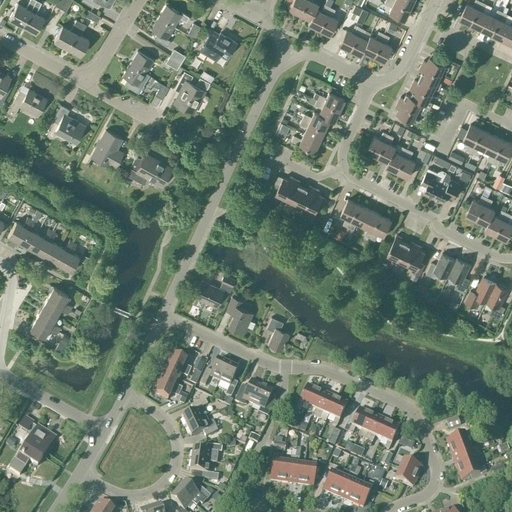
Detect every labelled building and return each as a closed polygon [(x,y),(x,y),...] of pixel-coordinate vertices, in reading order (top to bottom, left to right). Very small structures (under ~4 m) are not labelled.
[(22,25),(35,0),(28,0),(25,7),(17,3),(9,18),(22,25)] [(36,0),(35,0),(22,25),(35,32),(43,17),(35,13),(41,2),(36,0)] [(59,8),(63,0),(56,0),(54,5),(59,8)] [(71,0),(63,0),(59,8),(65,12),(71,0)] [(291,0),(288,9),(299,14),(305,0),(291,0)] [(309,19),(315,9),(317,4),(311,1),(312,0),(305,0),(299,14),(309,19)] [(403,20),(408,9),(389,0),(385,0),(383,4),(391,7),(388,13),(403,20)] [(389,0),(408,9),(412,0),(389,0)] [(459,19),(470,24),(481,1),(478,0),(475,0),(472,6),(467,3),(459,19)] [(470,24),(481,29),(488,14),(492,7),(486,4),(481,1),(470,24)] [(359,6),(353,3),(350,9),(356,12),(359,6)] [(165,4),(158,17),(175,27),(180,18),(186,21),(189,17),(181,12),(180,13),(165,4)] [(320,11),(315,9),(309,19),(307,24),(318,29),(329,7),(324,4),(320,11)] [(334,9),(329,7),(318,29),(329,35),(337,19),(331,16),(334,9)] [(100,16),(87,9),(84,15),(97,22),(100,16)] [(481,29),(492,34),(503,12),(497,9),(494,16),(488,14),(481,29)] [(492,34),(503,40),(510,24),(504,22),(508,14),(505,13),(503,12),(492,34)] [(168,39),(175,27),(158,17),(150,29),(157,33),(154,38),(166,46),(170,40),(168,39)] [(67,47),(81,22),(75,19),(70,29),(62,25),(53,40),(67,47)] [(81,22),(67,47),(80,55),(88,39),(80,35),(86,25),(81,22)] [(194,38),(200,27),(193,23),(187,34),(194,38)] [(511,25),(510,24),(503,40),(511,44),(511,25)] [(338,44),(349,50),(360,27),(354,25),(351,32),(345,29),(338,44)] [(360,55),(362,51),(367,40),(361,37),(365,30),(360,27),(349,50),(360,55)] [(226,58),(236,42),(220,32),(219,34),(212,30),(199,50),(215,60),(219,54),(226,58)] [(373,56),(384,34),(378,31),(375,38),(369,35),(367,40),(362,51),(373,56)] [(389,36),(384,34),(373,56),(383,61),(391,46),(385,43),(389,36)] [(173,49),(169,56),(180,63),(185,56),(173,49)] [(137,51),(129,63),(146,73),(154,61),(137,51)] [(424,60),(421,65),(441,74),(444,68),(448,70),(450,67),(445,65),(440,62),(443,57),(432,52),(430,57),(429,57),(427,61),(424,60)] [(176,70),(180,63),(169,56),(165,62),(176,70)] [(149,75),(146,73),(129,63),(121,76),(127,79),(124,84),(136,92),(140,87),(141,88),(149,75)] [(422,72),(420,76),(440,86),(442,83),(438,81),(441,74),(421,65),(419,70),(422,72)] [(10,76),(0,71),(0,104),(1,105),(13,84),(7,81),(10,76)] [(184,71),(182,76),(174,90),(180,93),(175,102),(194,112),(205,92),(188,83),(192,76),(184,71)] [(438,90),(440,86),(420,76),(418,81),(414,79),(412,84),(431,94),(434,88),(438,90)] [(161,83),(154,79),(151,85),(158,88),(155,95),(162,99),(168,87),(161,83)] [(431,94),(412,84),(409,89),(413,91),(410,95),(431,106),(432,102),(428,100),(431,94)] [(19,90),(10,107),(7,112),(14,116),(20,105),(37,115),(47,97),(28,88),(25,93),(19,90)] [(318,94),(316,99),(338,110),(344,99),(328,92),(326,98),(318,94)] [(431,106),(406,93),(404,98),(400,97),(398,102),(417,111),(420,105),(429,109),(431,106)] [(318,113),(329,119),(333,121),(338,110),(316,99),(313,105),(321,108),(318,113)] [(414,117),(417,111),(398,102),(395,107),(399,108),(396,113),(397,113),(395,118),(405,123),(407,119),(412,121),(417,123),(418,119),(414,117)] [(74,143),(85,125),(65,115),(68,109),(60,105),(52,120),(58,123),(53,132),(74,143)] [(324,130),(329,119),(318,113),(313,111),(311,117),(303,114),(301,119),(324,130)] [(318,141),(324,130),(301,119),(298,124),(306,128),(303,133),(318,141)] [(470,152),(481,129),(470,124),(463,139),(468,142),(465,149),(470,152)] [(485,150),(492,134),(481,129),(470,152),(476,154),(479,147),(485,150)] [(114,166),(122,152),(116,149),(122,139),(105,130),(91,156),(107,165),(108,163),(114,166)] [(366,151),(377,156),(388,134),(383,132),(379,139),(374,136),(366,151)] [(313,152),(318,141),(303,133),(300,139),(293,135),(291,141),(313,152)] [(377,156),(388,162),(396,147),(390,144),(393,137),(388,134),(377,156)] [(492,162),(503,140),(492,134),(485,150),(490,152),(487,160),(492,162)] [(511,148),(511,144),(503,140),(492,162),(497,165),(501,158),(506,160),(511,148)] [(399,154),(393,151),(388,162),(386,166),(397,172),(408,149),(402,146),(399,154)] [(413,152),(408,149),(397,172),(408,177),(415,162),(409,159),(413,152)] [(433,155),(426,152),(422,161),(429,164),(433,155)] [(468,158),(464,156),(456,152),(453,159),(465,165),(468,158)] [(161,185),(171,166),(147,153),(143,160),(136,156),(126,174),(144,184),(147,177),(161,185)] [(451,162),(437,156),(434,162),(448,168),(451,162)] [(437,172),(428,168),(420,185),(425,188),(423,193),(433,198),(446,172),(442,170),(438,171),(437,172)] [(446,172),(433,198),(444,203),(446,198),(452,201),(460,184),(450,179),(450,174),(446,172)] [(279,195),(285,198),(295,179),(290,176),(288,179),(283,177),(283,178),(278,175),(275,182),(280,185),(275,193),(274,197),(277,199),(279,195)] [(504,178),(498,175),(493,186),(499,189),(504,178)] [(293,207),(303,187),(298,184),(300,181),(295,179),(285,198),(292,201),(290,205),(293,207)] [(510,185),(503,182),(499,189),(507,193),(510,185)] [(298,204),(305,207),(314,188),(309,185),(308,189),(303,187),(293,207),(297,208),(298,204)] [(327,199),(322,197),(323,196),(318,194),(319,190),(314,188),(305,207),(311,211),(309,215),(313,216),(316,218),(318,214),(314,213),(319,204),(324,206),(327,199)] [(465,214),(476,220),(487,197),(482,195),(478,202),(473,199),(465,214)] [(476,220),(487,225),(492,214),(495,210),(489,207),(492,200),(487,197),(476,220)] [(348,227),(359,204),(348,199),(340,214),(346,217),(343,224),(348,227)] [(370,210),(359,204),(348,227),(353,230),(357,222),(362,225),(370,210)] [(381,215),(370,210),(362,225),(368,228),(364,235),(370,237),(381,215)] [(498,217),(492,214),(487,225),(484,229),(496,235),(506,212),(505,212),(501,210),(498,217)] [(511,215),(506,212),(496,235),(507,240),(511,228),(511,223),(508,222),(511,215)] [(381,215),(370,237),(375,240),(378,233),(384,235),(391,220),(381,215)] [(7,236),(18,242),(30,219),(27,217),(22,225),(15,221),(7,236)] [(18,242),(29,248),(37,233),(30,229),(34,221),(30,219),(18,242)] [(29,248),(39,254),(51,231),(48,229),(43,237),(37,233),(29,248)] [(335,239),(341,242),(345,232),(340,229),(335,239)] [(39,254),(49,259),(58,245),(51,241),(55,233),(51,231),(39,254)] [(395,263),(405,243),(400,241),(402,237),(397,235),(387,254),(393,257),(391,261),(395,263)] [(49,259),(60,265),(72,242),(69,240),(64,248),(58,245),(49,259)] [(76,245),(72,242),(60,265),(71,271),(79,257),(72,253),(76,245)] [(407,264),(416,244),(411,242),(410,245),(405,243),(395,263),(399,265),(401,261),(407,264)] [(420,250),(421,247),(416,244),(407,264),(413,267),(411,270),(415,272),(419,274),(424,264),(420,262),(425,252),(420,250)] [(437,273),(447,278),(455,260),(442,253),(436,265),(431,263),(426,274),(435,278),(437,273)] [(456,258),(455,260),(448,276),(458,281),(456,286),(464,290),(470,279),(464,277),(470,265),(456,258)] [(225,302),(232,286),(235,279),(223,274),(220,282),(221,282),(219,289),(203,282),(196,297),(193,304),(202,308),(205,301),(215,305),(218,298),(225,302)] [(479,298),(486,302),(496,283),(484,277),(476,293),(470,291),(465,302),(475,307),(479,298)] [(508,288),(496,283),(486,302),(493,305),(489,314),(499,319),(505,307),(500,305),(508,288)] [(47,297),(70,310),(72,306),(64,302),(68,295),(53,287),(47,297)] [(41,308),(56,316),(59,309),(67,314),(70,310),(47,297),(41,308)] [(243,333),(246,326),(251,328),(254,322),(249,320),(252,313),(239,307),(242,301),(232,297),(225,310),(233,314),(227,326),(243,333)] [(447,306),(453,309),(457,302),(452,299),(447,306)] [(35,318),(58,331),(60,327),(52,323),(56,316),(41,308),(35,318)] [(281,350),(288,334),(279,329),(282,322),(271,317),(266,328),(273,331),(267,344),(281,350)] [(58,331),(35,318),(29,329),(44,337),(48,330),(56,335),(58,331)] [(69,337),(64,334),(59,342),(65,345),(69,337)] [(170,353),(166,363),(189,373),(191,369),(183,366),(186,360),(170,353)] [(206,363),(197,359),(192,370),(201,374),(206,363)] [(209,377),(219,382),(227,365),(217,360),(211,372),(206,369),(199,384),(205,386),(209,377)] [(189,373),(166,363),(161,372),(177,380),(179,374),(187,378),(189,373)] [(237,369),(227,365),(219,382),(229,386),(225,395),(231,398),(237,384),(232,381),(237,369)] [(177,380),(161,372),(156,382),(180,393),(182,389),(174,385),(177,380)] [(246,402),(253,405),(262,385),(251,380),(248,388),(242,386),(234,402),(244,406),(246,402)] [(178,397),(180,393),(156,382),(152,392),(167,400),(170,394),(178,397)] [(273,390),(262,385),(253,405),(260,408),(258,413),(267,417),(275,401),(269,398),(273,390)] [(309,408),(317,390),(307,385),(296,409),(300,411),(303,405),(309,408)] [(316,418),(327,394),(317,390),(309,408),(315,410),(312,417),(316,418)] [(329,417),(337,399),(327,394),(316,418),(320,420),(322,414),(329,417)] [(185,403),(183,397),(172,401),(175,407),(185,403)] [(186,427),(203,419),(198,409),(207,405),(204,399),(190,406),(193,412),(181,417),(186,427)] [(336,427),(347,403),(337,399),(329,417),(335,419),(332,425),(336,427)] [(361,431),(369,413),(359,409),(348,433),(352,434),(355,428),(361,431)] [(368,442),(379,418),(369,413),(361,431),(367,434),(364,440),(368,442)] [(449,430),(461,425),(458,417),(446,422),(449,430)] [(203,419),(186,427),(191,438),(203,432),(205,437),(217,432),(213,421),(208,423),(206,418),(203,419)] [(381,440),(389,422),(379,418),(368,442),(372,443),(375,437),(381,440)] [(24,421),(19,429),(27,434),(31,436),(20,454),(19,453),(13,462),(24,469),(29,461),(37,466),(42,458),(55,438),(37,427),(36,429),(31,426),(32,426),(32,424),(31,423),(27,420),(25,420),(24,421)] [(399,427),(389,422),(381,440),(387,443),(384,449),(388,451),(399,427)] [(450,451),(469,444),(466,438),(473,436),(471,431),(446,441),(450,451)] [(339,435),(333,432),(328,443),(334,446),(339,435)] [(259,437),(250,434),(248,439),(256,443),(259,437)] [(16,442),(9,438),(5,445),(11,449),(16,442)] [(347,442),(340,439),(336,447),(343,450),(347,442)] [(285,444),(273,442),(272,451),(284,453),(285,444)] [(471,451),(469,444),(450,451),(454,461),(479,452),(477,448),(471,451)] [(205,451),(192,449),(191,460),(209,463),(216,464),(218,453),(221,453),(222,447),(206,445),(205,451)] [(458,472),(476,465),(474,458),(480,456),(479,452),(454,461),(458,472)] [(392,456),(385,453),(380,465),(387,468),(392,456)] [(280,482),(283,463),(276,462),(277,455),(273,455),(269,481),(280,482)] [(283,463),(280,482),(291,484),(295,458),(291,457),(290,464),(283,463)] [(402,463),(399,470),(417,478),(421,467),(397,457),(395,461),(402,463)] [(295,458),(291,484),(302,485),(305,466),(298,465),(299,458),(295,458)] [(208,474),(209,463),(191,460),(189,472),(202,473),(202,479),(217,481),(218,475),(208,474)] [(311,467),(305,466),(302,485),(313,487),(317,461),(312,460),(311,467)] [(476,465),(458,472),(462,482),(486,473),(485,468),(479,471),(476,465)] [(511,470),(511,465),(504,468),(503,465),(492,470),(494,477),(511,470)] [(332,495),(340,477),(334,474),(337,468),(333,466),(322,490),(332,495)] [(412,488),(417,478),(399,470),(396,476),(390,473),(388,477),(412,488)] [(340,477),(332,495),(342,499),(353,475),(349,473),(347,480),(340,477)] [(353,475),(342,499),(353,504),(360,486),(354,483),(357,477),(353,475)] [(388,483),(382,480),(379,488),(384,491),(388,483)] [(185,482),(177,491),(191,503),(199,495),(206,501),(210,496),(197,485),(193,489),(185,482)] [(366,488),(360,486),(353,504),(363,508),(373,484),(369,482),(366,488)] [(184,511),(191,503),(177,491),(170,499),(180,508),(176,511),(184,511)] [(93,510),(95,511),(112,511),(114,510),(99,501),(93,510)]
